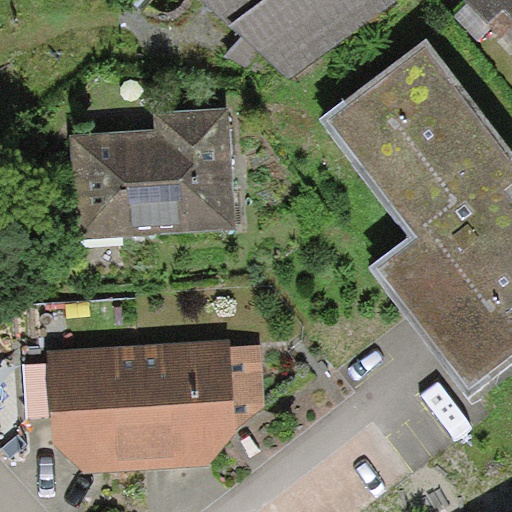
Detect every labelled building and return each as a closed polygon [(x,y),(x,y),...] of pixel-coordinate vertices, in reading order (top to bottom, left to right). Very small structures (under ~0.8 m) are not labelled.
[(200,0),(291,79),(397,0),(200,0)] [(511,0),(472,0),(469,4),(488,23),(502,11),(511,21),(511,0)] [(511,164),(422,48),(326,121),(421,245),(384,273),(477,395),(511,368),(511,200),(507,194),(511,190),(511,164)] [(158,145),(72,152),(80,250),(231,238),(222,124),(157,129),(158,145)] [(224,357),(228,439),(258,414),(255,355),(224,357)] [(224,357),(51,366),(55,451),(82,476),(207,470),(228,442),(228,439),(224,357)]
